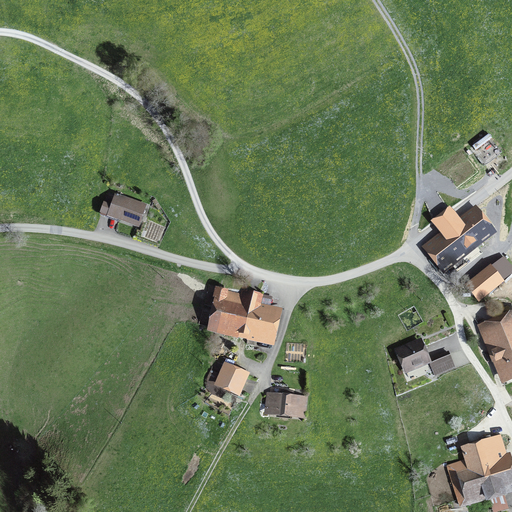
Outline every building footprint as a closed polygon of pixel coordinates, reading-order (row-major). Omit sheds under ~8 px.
[(139,226),(146,206),(109,193),(102,210),(121,217),(120,220),(139,226)] [(476,248),(494,236),(477,213),(462,225),(450,209),(435,220),(443,231),(425,246),(445,272),(465,257),(469,262),(480,254),(476,248)] [(478,300),(510,276),(500,263),(468,286),(478,300)] [(270,339),(276,315),(255,310),(259,296),(242,291),(239,306),(224,302),(218,327),(270,339)] [(491,339),(507,378),(511,375),(511,315),(509,316),(506,309),(495,313),(499,321),(481,328),(486,341),(491,339)] [(405,371),(427,362),(419,342),(397,351),(405,371)] [(454,367),(448,353),(429,361),(435,375),(454,367)] [(240,394),(247,375),(225,366),(217,384),(240,394)] [(209,373),(208,382),(216,383),(217,374),(209,373)] [(270,396),(268,410),(303,415),(305,400),(292,399),(293,393),(283,392),(282,397),(270,396)] [(511,476),(499,438),(463,449),(467,461),(448,467),(461,507),(511,491),(511,476)]
